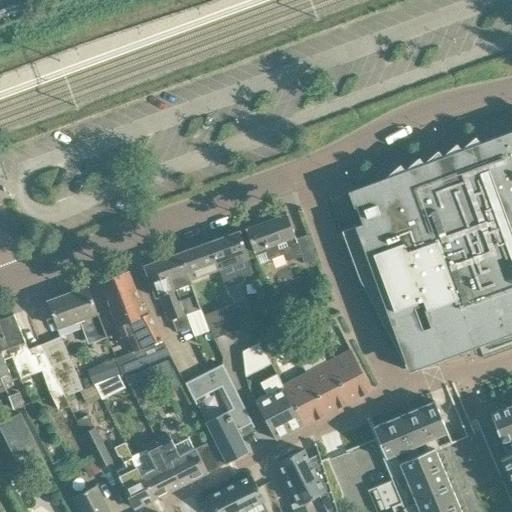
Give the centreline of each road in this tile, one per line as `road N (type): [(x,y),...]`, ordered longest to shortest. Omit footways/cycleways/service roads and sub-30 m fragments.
road 1 (residential): [(0,284),(305,177)]
road 2 (unclassified): [(397,390),(147,511)]
road 3 (unclassified): [(305,177),(345,286),(397,390)]
road 4 (residential): [(305,177),(410,115),(511,94)]
